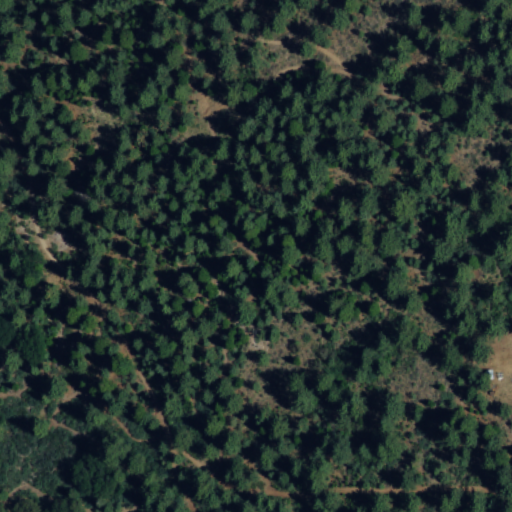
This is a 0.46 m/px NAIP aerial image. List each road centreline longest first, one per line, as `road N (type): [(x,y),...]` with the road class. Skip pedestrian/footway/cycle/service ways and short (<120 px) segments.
road 1 (track): [(0,48),(122,366),(214,511)]
road 2 (track): [(233,489),(511,491)]
